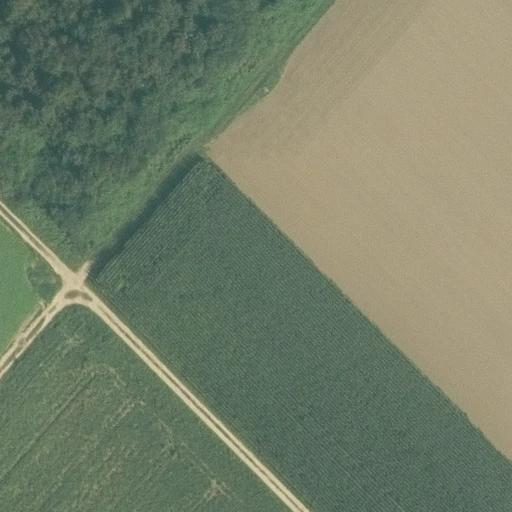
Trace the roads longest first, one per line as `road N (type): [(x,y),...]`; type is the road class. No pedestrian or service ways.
road 1 (track): [(298,511),(74,286),(0,370)]
road 2 (track): [(74,286),(329,0)]
